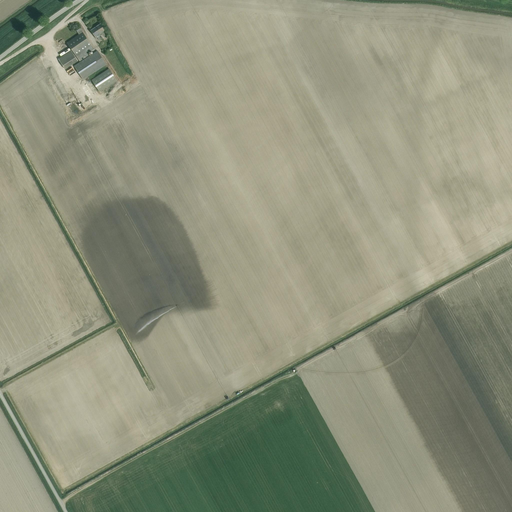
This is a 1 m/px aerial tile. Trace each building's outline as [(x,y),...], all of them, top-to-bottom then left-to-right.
[(97,37),(99,40),(102,38),(99,34),(105,30),(100,24),(90,30),(96,38),(97,37)] [(79,35),(66,43),(79,62),(89,55),(87,53),(94,49),(80,28),(76,31),(79,35)] [(106,64),(100,55),(97,51),(74,66),(83,79),(106,64)] [(117,81),(109,68),(92,79),(100,92),(117,81)] [(65,71),(38,87),(71,140),(98,124),(65,71)]
